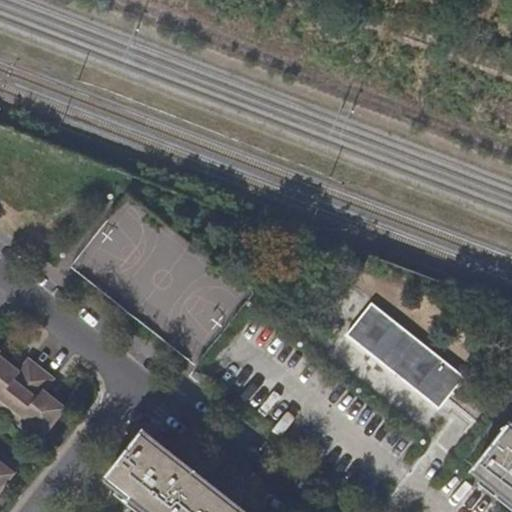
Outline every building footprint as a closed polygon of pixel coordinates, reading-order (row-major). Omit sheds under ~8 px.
[(217,272),(224,264),(211,253),(204,261),(217,272)] [(0,375),(11,362),(14,359),(0,347),(0,375)] [(11,362),(0,375),(0,395),(11,405),(8,409),(20,419),(54,376),(42,366),(29,381),(24,377),(26,374),(11,362)] [(54,376),(20,419),(32,429),(35,424),(57,442),(77,417),(63,403),(60,406),(54,401),(67,386),(54,376)] [(511,428),(506,424),(472,465),(511,496),(511,428)] [(120,486),(153,511),(240,511),(154,444),(120,486)] [(0,504),(4,508),(25,482),(3,464),(8,458),(0,452),(0,504)]
